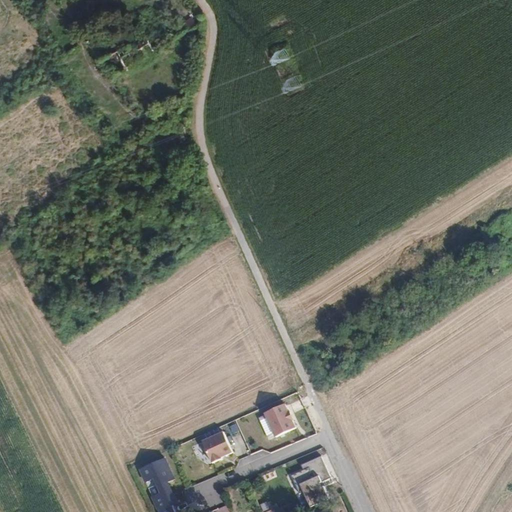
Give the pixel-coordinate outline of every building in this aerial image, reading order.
[(278,62),(290,60),(288,49),(276,50),(278,62)] [(297,428),(286,404),(266,413),(277,437),(297,428)] [(224,432),(203,441),(214,464),(223,461),(221,457),(225,455),(226,457),(233,452),(224,432)] [(302,485),(313,507),(331,499),(325,486),(324,487),(322,482),(332,478),(323,456),(303,465),(305,470),(292,476),(297,487),(302,485)] [(164,467),(161,461),(140,470),(146,483),(155,479),(161,494),(152,498),(158,511),(160,509),(161,511),(175,511),(163,485),(175,480),(168,466),(164,467)] [(324,487),(325,486),(335,482),(332,478),(322,482),(324,487)]
